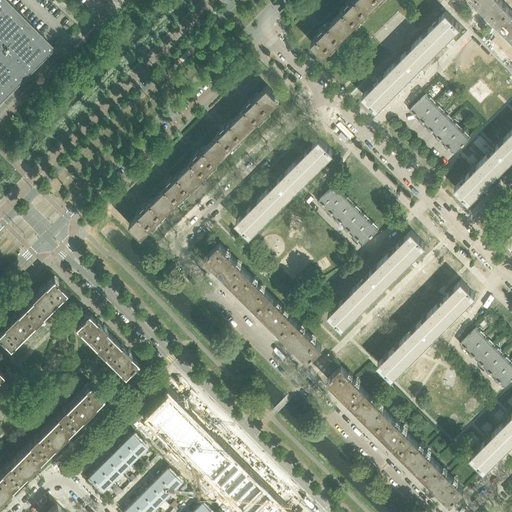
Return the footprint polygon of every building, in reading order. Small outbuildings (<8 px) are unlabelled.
[(0,0),(0,102),(55,48),(6,0),(0,0)] [(373,5),(368,0),(352,0),(351,1),(349,0),(348,0),(345,3),(347,5),(345,7),(341,11),(334,19),(339,23),(343,19),(350,27),(373,5)] [(509,8),(501,0),(475,0),(496,21),(509,8)] [(511,10),(509,8),(496,21),(503,28),(507,32),(510,35),(511,37),(511,10)] [(431,52),(459,25),(446,11),(418,39),(431,52)] [(323,54),(350,27),(343,19),(339,23),(334,19),(326,26),(325,28),(322,26),(318,29),(321,32),(315,37),(311,41),(323,54)] [(404,80),(431,52),(418,39),(390,66),(404,80)] [(359,78),(367,70),(360,64),(352,72),(359,78)] [(404,80),(390,66),(375,82),(363,94),(376,107),(404,80)] [(252,124),(270,107),(279,98),(267,85),(259,93),(253,99),(251,96),(247,100),(249,102),(236,116),(241,122),(245,118),(252,124)] [(420,117),(435,102),(426,93),(411,108),(420,117)] [(428,125),(443,110),(435,102),(420,117),(428,125)] [(437,134),(452,119),(443,110),(428,125),(437,134)] [(226,151),(243,134),(252,124),(245,118),(241,122),(236,116),(227,125),(225,123),(221,127),(223,129),(209,143),(214,148),(219,144),(226,151)] [(445,142),(460,127),(452,119),(437,134),(445,142)] [(454,151),(470,136),(460,127),(445,142),(454,151)] [(496,172),(509,158),(511,155),(511,133),(510,131),(483,159),(496,172)] [(305,178),(332,151),(319,137),(291,165),(305,178)] [(199,177),(216,160),(226,151),(219,144),(214,148),(209,143),(200,152),(198,150),(194,153),(196,156),(183,169),(188,174),(192,170),(199,177)] [(468,199),(483,185),(496,172),(483,159),(455,186),(468,199)] [(277,205),(301,181),(305,178),(291,165),(264,192),(277,205)] [(172,204),(190,187),(199,177),(192,170),(188,174),(183,169),(175,176),(173,178),(171,176),(167,180),(170,182),(156,196),(161,201),(165,197),(172,204)] [(328,208),(343,193),(334,184),(319,199),(328,208)] [(250,233),(271,212),(277,205),(264,192),(237,220),(250,233)] [(337,216),(352,201),(343,193),(328,208),(337,216)] [(142,235),(157,219),(172,204),(165,197),(161,201),(156,196),(147,205),(145,202),(143,204),(141,206),(143,208),(129,222),(142,235)] [(345,225),(360,210),(352,201),(337,216),(345,225)] [(354,234),(369,218),(360,210),(345,225),(354,234)] [(363,243),(378,228),(369,218),(354,234),(363,243)] [(397,271),(410,258),(424,243),(411,230),(383,257),(397,271)] [(246,270),(236,260),(219,243),(206,256),(233,283),(246,270)] [(370,298),(397,271),(383,257),(356,284),(370,298)] [(269,294),(257,281),(246,270),(233,283),(256,307),(269,294)] [(38,317),(52,303),(66,289),(60,283),(56,279),(53,276),(54,276),(53,276),(39,290),(38,290),(34,294),(25,304),(38,317)] [(446,320),(460,307),(474,293),(461,280),(433,307),(446,320)] [(342,325),(356,311),(370,298),(356,284),(329,312),(342,325)] [(288,323),(293,317),(269,294),(256,307),(280,331),(288,323)] [(9,346),(24,331),(38,317),(25,304),(14,314),(10,318),(0,328),(0,340),(7,348),(9,345),(9,346)] [(419,347),(446,320),(433,307),(406,334),(419,347)] [(76,322),(84,314),(78,308),(70,316),(76,322)] [(103,325),(99,321),(98,321),(88,310),(87,311),(84,314),(76,322),(75,324),(99,349),(113,336),(103,325)] [(321,346),(305,329),(293,317),(288,323),(280,331),(308,359),(321,346)] [(471,350),(485,335),(476,326),(461,341),(462,342),(463,341),(471,350)] [(419,347),(406,334),(378,362),(391,375),(419,347)] [(479,358),(494,344),(485,335),(471,350),(479,358)] [(138,360),(130,353),(127,350),(127,349),(123,345),(123,346),(113,336),(99,349),(124,374),(130,368),(137,361),(138,360)] [(488,367),(502,352),(494,344),(479,358),(488,367)] [(496,375),(511,361),(502,352),(488,367),(496,375)] [(505,385),(511,377),(511,361),(496,375),(504,383),(504,384),(505,385)] [(365,389),(353,378),(341,365),(328,378),(352,403),(365,389)] [(85,414),(89,410),(89,409),(103,395),(102,395),(99,392),(95,388),(89,382),(61,410),(74,424),(85,414)] [(165,388),(136,417),(152,433),(161,425),(247,511),(270,511),(276,507),(280,503),(173,396),(165,388)] [(388,413),(378,403),(365,389),(352,403),(375,426),(388,413)] [(60,438),(62,436),(65,434),(64,434),(74,424),(61,410),(33,438),(46,452),(60,438)] [(511,440),(511,439),(511,412),(498,427),(511,440)] [(412,437),(402,426),(388,413),(375,426),(399,450),(412,437)] [(247,511),(161,425),(152,433),(230,511),(281,511),(276,507),(270,511),(247,511)] [(484,468),(508,443),(511,440),(498,427),(470,454),(484,468)] [(146,445),(133,432),(124,441),(137,454),(146,445)] [(436,461),(425,450),(412,437),(399,450),(423,474),(436,461)] [(29,470),(33,466),(33,465),(46,452),(33,438),(5,466),(18,480),(29,469),(29,470)] [(137,454),(124,441),(115,449),(129,463),(137,454)] [(129,463),(115,449),(107,458),(120,471),(129,463)] [(120,471),(107,458),(98,466),(112,480),(120,471)] [(463,488),(449,474),(436,461),(423,474),(450,501),(463,488)] [(18,480),(5,466),(0,471),(0,497),(4,494),(6,492),(9,490),(8,490),(18,480)] [(112,480),(98,466),(94,471),(89,475),(103,489),(112,480)] [(180,480),(167,467),(158,475),(172,489),(180,480)] [(172,489),(158,475),(150,484),(163,497),(172,489)] [(163,497),(150,484),(141,492),(155,506),(163,497)] [(182,499),(188,492),(182,486),(176,493),(182,499)] [(148,511),(155,506),(141,492),(133,501),(143,511),(148,511)] [(143,511),(133,501),(124,510),(126,511),(143,511)] [(212,511),(201,501),(193,510),(194,511),(212,511)] [(65,511),(56,503),(46,511),(65,511)]
